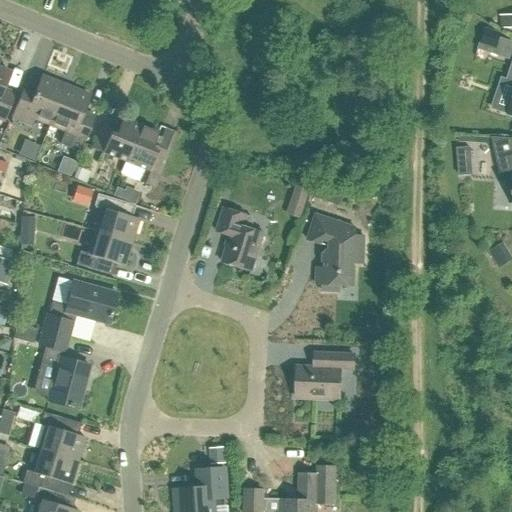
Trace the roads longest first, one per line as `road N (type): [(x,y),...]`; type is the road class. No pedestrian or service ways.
road 1 (track): [(423,0),(421,511)]
road 2 (residential): [(132,421),(229,428),(253,400),(256,324),(242,312),(170,291)]
road 3 (residential): [(170,291),(205,130),(195,101),(166,78)]
road 4 (residential): [(166,78),(0,8)]
road 5 (residential): [(132,421),(170,291)]
